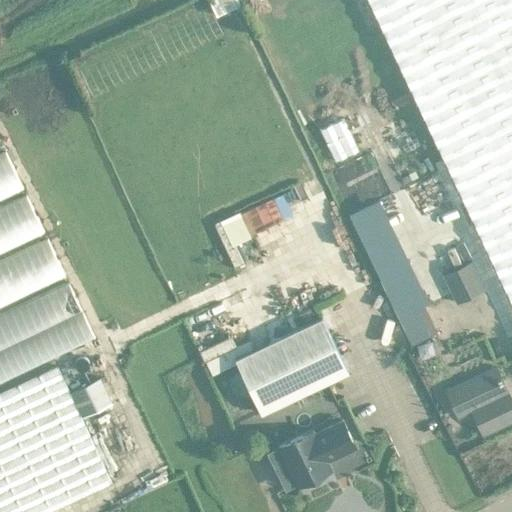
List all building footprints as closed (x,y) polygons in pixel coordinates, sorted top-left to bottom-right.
[(511,0),(374,0),(511,292),(511,0)] [(248,283),(308,259),(293,220),(190,261),(182,241),(169,246),(191,301),(246,279),(248,283)] [(444,266),(457,294),(485,281),(472,253),(444,266)] [(72,276),(0,305),(0,364),(92,326),(72,276)] [(410,304),(422,331),(437,325),(424,297),(410,304)] [(395,333),(403,328),(389,298),(380,302),(395,333)] [(323,308),(236,349),(262,404),(349,363),(323,308)] [(0,387),(0,511),(36,511),(114,476),(59,359),(0,387)] [(511,389),(498,359),(447,383),(459,408),(472,402),(484,426),(511,412),(511,389)] [(356,439),(354,435),(343,411),(315,425),(313,421),(279,437),(298,478),(307,473),(312,476),(316,476),(320,474),(322,471),(323,466),(332,461),(328,453),(356,439)]
